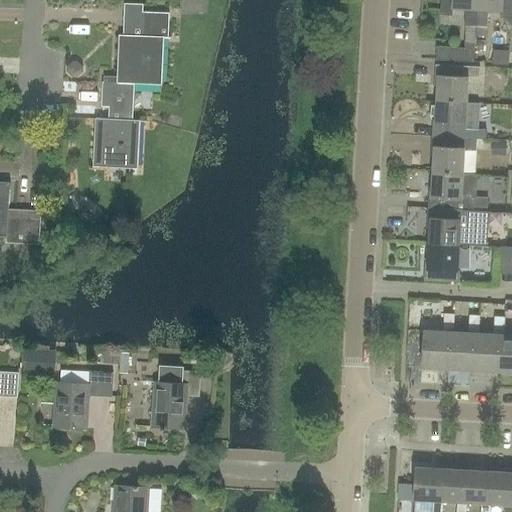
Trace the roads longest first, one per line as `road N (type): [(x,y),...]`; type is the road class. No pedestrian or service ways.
road 1 (residential): [(354,404),(374,0)]
road 2 (residential): [(71,476),(103,461),(349,474)]
road 3 (residential): [(511,413),(354,404)]
road 4 (unknown): [(362,259),(511,285)]
